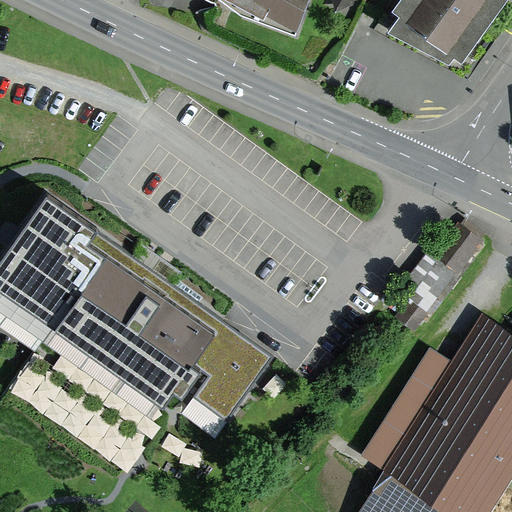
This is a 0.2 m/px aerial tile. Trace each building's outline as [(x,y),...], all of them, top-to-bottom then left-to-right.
[(314,0),(217,0),(291,41),(314,0)] [(463,57),(507,0),(399,0),(395,6),(463,57)] [(142,260),(47,190),(0,262),(0,292),(124,382),(164,410),(196,366),(210,376),(195,398),(229,421),(275,358),(142,260)] [(484,236),(462,219),(405,290),(415,298),(407,308),(419,318),(484,236)] [(485,511),(511,470),(511,325),(478,305),(447,354),(429,343),(363,448),(387,463),(373,486),(356,511),(485,511)]
